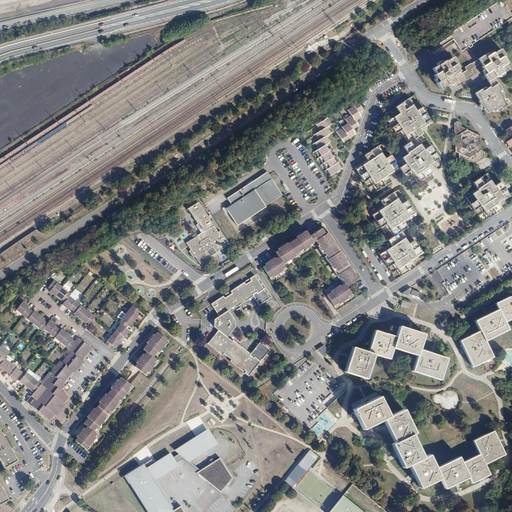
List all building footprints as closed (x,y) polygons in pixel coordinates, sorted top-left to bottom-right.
[(433,58),(454,45),(456,47),(460,54),(511,20),(511,19),(501,2),(448,36),(449,38),(429,51),(433,58)] [(444,61),(432,68),(435,73),(434,75),(439,82),(436,84),(440,89),(447,84),(448,86),(455,81),(456,84),(473,73),(471,70),(481,63),(483,67),(482,68),(486,74),(484,75),(491,86),(483,91),(482,90),(475,94),(479,100),(477,102),(485,115),(490,112),(491,113),(498,109),(500,111),(509,105),(506,99),(504,100),(498,92),(500,91),(494,81),(508,71),(504,65),(506,64),(502,57),(505,55),(501,49),(494,53),(493,52),(486,56),(484,54),(464,67),(466,69),(459,74),(457,71),(458,71),(454,64),(456,62),(453,57),(445,62),(444,61)] [(390,107),(394,112),(381,120),(390,134),(397,129),(404,142),(411,138),(417,134),(413,127),(425,119),(417,106),(411,110),(404,98),(390,107)] [(350,109),(355,116),(359,113),(354,106),(350,109)] [(347,118),(351,125),(357,121),(355,116),(350,109),(344,113),(347,118)] [(344,126),(348,133),(355,129),(351,125),(347,118),(341,122),(344,126)] [(456,121),(453,124),(455,152),(458,154),(458,163),(462,166),(472,160),(476,162),(484,158),(484,153),(480,151),(479,136),(460,127),(460,123),(456,121)] [(324,122),(312,129),(316,135),(323,130),(327,127),(324,122)] [(338,131),(345,142),(351,138),(348,133),(344,126),(338,131)] [(321,139),(326,136),(323,130),(316,135),(312,138),(315,143),(321,139)] [(338,131),(332,135),(340,146),(345,142),(338,131)] [(404,142),(398,147),(402,154),(391,160),(394,166),(399,173),(406,169),(414,181),(427,173),(422,166),(433,158),(425,145),(419,150),(411,138),(404,142)] [(311,146),(315,152),(321,148),(326,145),(321,139),(315,143),(311,146)] [(386,153),(380,157),(372,145),(358,155),(364,162),(352,169),(360,181),(366,178),(373,189),(386,181),(381,174),(394,166),(391,160),(386,153)] [(311,154),(315,160),(325,154),(321,148),(315,152),(311,154)] [(319,167),(329,161),(325,154),(315,160),(319,167)] [(319,167),(323,173),(333,167),(329,161),(319,167)] [(333,167),(323,173),(327,179),(338,172),(334,166),(333,167)] [(479,172),(468,179),(472,186),(459,195),(467,208),(475,203),(482,215),(496,206),(492,199),(503,193),(502,191),(495,180),(487,185),(479,172)] [(273,181),(267,173),(228,199),(232,206),(226,210),(238,227),(266,208),(265,207),(282,195),(274,183),(273,181)] [(397,220),(410,212),(401,198),(395,202),(387,190),(373,199),(378,206),(366,213),(375,226),(381,223),(388,233),(394,230),(401,225),(397,220)] [(209,221),(198,204),(187,211),(197,227),(199,226),(204,234),(202,235),(206,241),(200,244),(196,239),(186,246),(190,253),(188,255),(192,261),(194,259),(200,267),(227,249),(222,242),(225,240),(220,233),(218,235),(209,221)] [(272,253),(276,258),(273,260),(272,258),(262,264),(264,266),(260,268),(267,278),(270,276),(271,278),(281,271),(280,270),(282,269),(279,264),(283,262),(284,263),(293,257),(292,256),(301,250),(302,251),(307,249),(306,247),(310,244),(314,242),(316,246),(315,247),(318,252),(319,251),(325,259),(323,260),(330,270),(331,269),(335,275),(333,275),(335,279),(337,278),(340,282),(338,283),(337,282),(323,292),(326,297),(330,302),(334,299),(335,301),(345,296),(344,294),(347,292),(342,284),(353,277),(325,234),(323,235),(319,230),(306,238),(304,234),(272,253)] [(388,233),(382,238),(386,244),(374,252),(382,265),(388,261),(396,273),(408,265),(405,259),(417,251),(409,238),(403,242),(394,230),(388,233)] [(248,376),(259,362),(253,357),(253,358),(248,354),(249,354),(232,340),(231,341),(227,337),(235,327),(234,319),(229,311),(263,288),(254,276),(249,279),(250,281),(245,284),(244,282),(231,291),(232,293),(225,298),(224,296),(212,304),(220,316),(215,319),(214,327),(218,330),(208,343),(221,354),(223,353),(231,360),(230,362),(242,372),(243,370),(245,372),(244,373),(248,376)] [(54,297),(61,288),(53,281),(47,288),(50,290),(48,292),(50,293),(54,297)] [(61,288),(54,297),(62,303),(68,296),(70,295),(61,288)] [(69,312),(77,304),(68,296),(62,303),(61,305),(69,312)] [(511,298),(510,298),(495,306),(497,310),(474,322),(479,332),(459,342),(472,368),(492,358),(484,342),(508,330),(504,323),(511,320),(511,319),(511,298)] [(13,308),(24,317),(30,310),(27,308),(28,306),(22,302),(19,305),(17,303),(13,308)] [(78,319),(85,310),(77,304),(69,312),(78,319)] [(124,314),(132,321),(137,315),(136,314),(138,311),(131,305),(124,314)] [(30,310),(24,317),(32,324),(39,316),(33,310),(32,312),(30,310)] [(85,310),(78,319),(84,323),(85,322),(88,324),(93,318),(94,317),(85,310)] [(415,317),(422,319),(424,313),(417,311),(415,317)] [(124,314),(117,323),(119,325),(124,328),(126,326),(127,327),(132,321),(124,314)] [(39,316),(32,324),(41,331),(42,329),(46,324),(44,321),(45,320),(39,316)] [(42,329),(50,336),(56,329),(54,327),(55,325),(49,320),(46,324),(42,329)] [(119,325),(112,333),(119,338),(121,336),(123,337),(127,331),(124,328),(119,325)] [(366,376),(374,352),(388,357),(392,346),(417,354),(412,368),(440,377),(446,356),(419,348),(423,332),(398,325),(395,336),(375,330),(368,351),(354,346),(346,370),(366,376)] [(56,329),(50,336),(59,342),(66,334),(60,329),(58,330),(56,329)] [(143,348),(147,351),(145,353),(144,352),(136,361),(137,362),(135,365),(145,373),(148,370),(149,371),(156,362),(155,361),(157,359),(154,356),(158,351),(159,351),(166,343),(165,342),(168,339),(157,331),(155,334),(154,333),(147,341),(148,342),(143,348)] [(112,333),(103,344),(108,349),(111,346),(114,348),(118,342),(117,341),(119,338),(112,333)] [(66,334),(59,342),(68,350),(73,343),(70,340),(72,339),(66,334)] [(42,386),(40,384),(34,391),(30,396),(34,399),(30,405),(47,419),(52,413),(53,415),(63,403),(61,401),(66,396),(58,389),(63,383),(61,381),(70,370),(72,372),(81,360),(79,359),(89,347),(77,338),(73,343),(68,350),(70,351),(60,363),(58,361),(54,367),(49,373),(51,375),(44,383),(42,386)] [(0,346),(0,362),(1,363),(5,358),(9,353),(0,346)] [(13,365),(5,358),(1,363),(0,364),(0,367),(3,370),(4,371),(5,370),(8,372),(13,365)] [(21,372),(13,365),(8,372),(10,374),(9,376),(10,376),(15,380),(17,377),(21,372)] [(20,379),(26,373),(23,370),(21,372),(17,377),(20,379)] [(25,385),(31,377),(26,373),(20,379),(19,381),(21,382),(25,385)] [(34,374),(31,377),(25,385),(31,390),(32,389),(34,391),(40,384),(36,381),(39,378),(34,374)] [(77,436),(75,438),(84,446),(87,443),(88,444),(95,435),(94,434),(96,431),(93,429),(97,423),(98,424),(106,415),(105,414),(109,409),(110,410),(117,401),(116,400),(121,394),(121,395),(129,386),(127,385),(130,383),(120,374),(117,377),(116,376),(109,385),(110,387),(106,392),(105,391),(97,399),(99,401),(94,406),(93,405),(86,414),(87,415),(83,421),(86,423),(84,426),(83,425),(76,434),(77,436)] [(459,391),(469,379),(464,374),(453,385),(459,391)] [(379,396),(353,409),(362,429),(382,419),(394,442),(392,443),(404,467),(408,465),(420,488),(440,478),(445,489),(469,477),(471,482),(489,474),(485,464),(503,454),(492,431),(473,441),(479,454),(462,463),(459,458),(436,470),(429,455),(423,458),(411,434),(413,433),(402,410),(389,416),(379,396)] [(324,411),(315,419),(326,430),(334,423),(324,411)] [(17,456),(0,426),(0,425),(0,456),(4,464),(17,456)] [(183,511),(180,506),(173,510),(154,481),(179,465),(176,461),(181,459),(220,493),(232,478),(225,467),(219,458),(199,470),(189,462),(217,444),(207,430),(195,437),(174,450),(178,454),(172,458),(169,453),(156,462),(153,464),(151,459),(143,464),(142,464),(139,466),(123,476),(128,484),(129,483),(147,511),(183,511)] [(306,471),(298,464),(287,477),(295,484),(306,471)] [(364,511),(343,494),(328,511),(364,511)]
